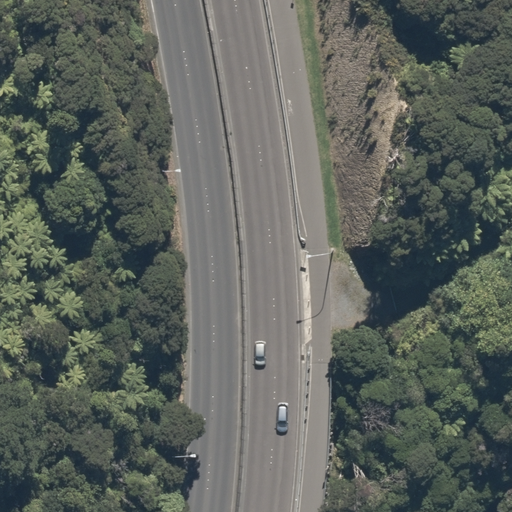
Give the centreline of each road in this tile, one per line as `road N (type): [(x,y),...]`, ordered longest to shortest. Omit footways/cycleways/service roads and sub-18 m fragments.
road 1 (secondary): [(234,0),(272,240),(275,429),(266,511)]
road 2 (secondary): [(206,511),(210,255),(173,0)]
